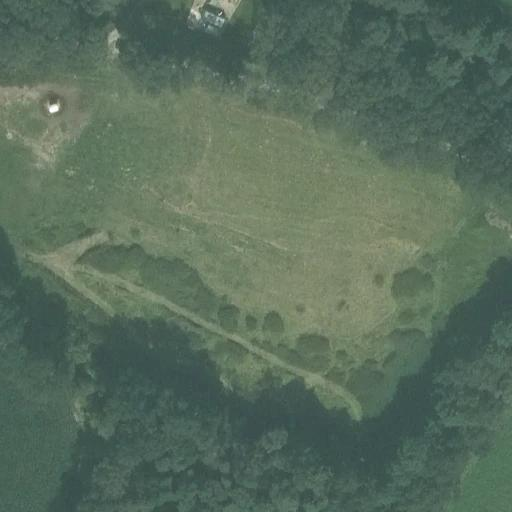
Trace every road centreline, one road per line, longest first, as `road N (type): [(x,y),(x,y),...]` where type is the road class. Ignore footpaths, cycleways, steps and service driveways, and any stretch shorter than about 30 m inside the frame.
road 1 (unclassified): [(511,177),(227,82),(0,43)]
road 2 (track): [(511,327),(347,511)]
